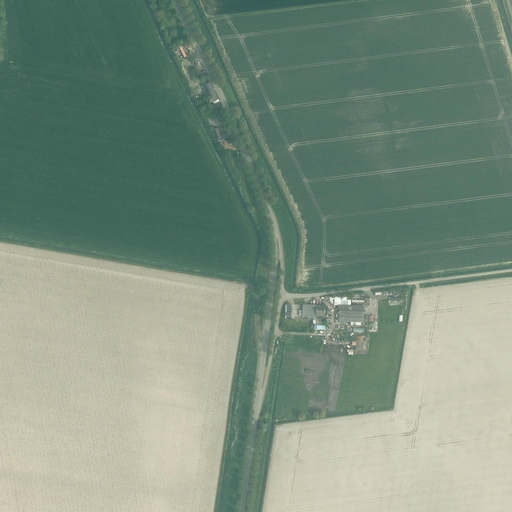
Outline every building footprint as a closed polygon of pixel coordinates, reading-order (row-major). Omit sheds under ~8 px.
[(211,82),(206,84),(206,85),(202,86),(207,97),(216,94),(211,82)] [(207,97),(206,98),(209,104),(217,100),(218,102),(219,102),(218,100),(216,94),(207,97)] [(213,130),(214,134),(218,141),(218,142),(219,141),(221,140),(227,137),(225,132),(221,134),(218,128),(213,130)] [(302,317),(307,317),(307,319),(312,319),(312,317),(316,317),(316,316),(324,316),(325,306),(302,305),(302,317)] [(339,306),(339,316),(363,316),(363,306),(339,306)]
